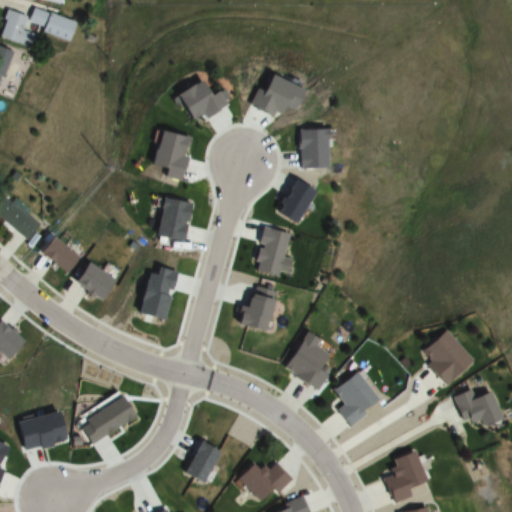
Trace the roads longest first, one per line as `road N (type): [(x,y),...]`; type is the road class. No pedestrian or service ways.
road 1 (residential): [(0,273),(114,351),(263,405),(321,457),(350,511)]
road 2 (residential): [(243,160),(184,374)]
